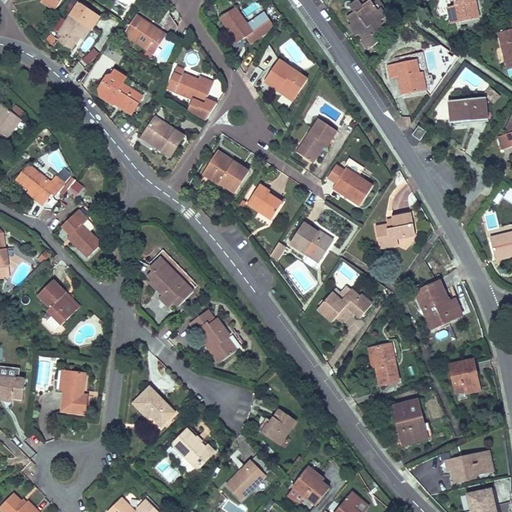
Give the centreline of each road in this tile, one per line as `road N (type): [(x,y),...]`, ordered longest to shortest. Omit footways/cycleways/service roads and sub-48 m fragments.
road 1 (residential): [(165,193),(208,232),(424,511)]
road 2 (residential): [(302,0),(458,239),(488,306)]
road 3 (residential): [(19,49),(62,78),(145,178)]
road 4 (residential): [(122,310),(41,232),(0,207)]
road 5 (residential): [(122,310),(109,433),(86,458)]
road 6 (residential): [(238,406),(183,369),(122,310)]
road 7 (residential): [(145,178),(119,224),(122,310)]
